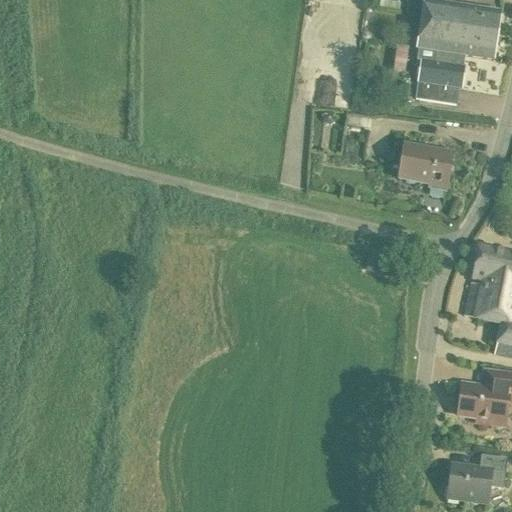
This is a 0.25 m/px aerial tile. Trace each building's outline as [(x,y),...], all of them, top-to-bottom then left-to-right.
[(493,62),(496,43),(465,38),(465,37),(460,36),(460,32),(445,29),(446,25),(437,23),(438,19),(430,18),(431,16),(423,15),(417,51),(434,53),(433,62),(420,60),(416,85),(462,91),(465,69),(463,69),(465,58),(493,62)] [(446,192),(451,155),(403,148),(398,183),(429,187),(428,190),(446,192)] [(389,279),(396,257),(372,250),(366,272),(389,279)] [(511,257),(478,250),(463,319),(500,327),(494,356),(511,359),(511,257)] [(511,406),(511,374),(498,372),(496,389),(462,384),(458,416),(477,419),(476,424),(504,427),(507,406),(511,406)] [(502,491),(504,474),(490,472),(490,470),(451,465),(446,498),(486,504),(488,489),(502,491)]
